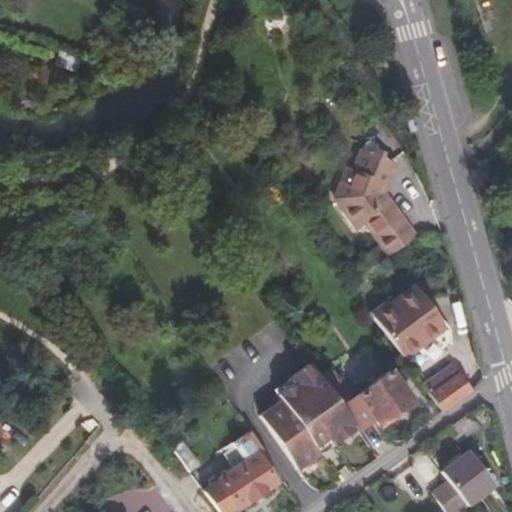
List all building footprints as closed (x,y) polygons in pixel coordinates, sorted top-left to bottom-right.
[(381,260),(407,241),(377,197),(389,169),(356,153),(346,176),(340,174),(327,202),(350,233),(357,229),(381,260)] [(366,318),(395,357),(432,331),(404,291),(366,318)] [(429,394),(457,375),(459,373),(449,360),(420,381),(429,394)] [(348,432),(350,434),(368,423),(373,431),(408,405),(386,375),(352,400),(337,381),(335,382),(325,371),(328,368),(325,364),(308,377),(348,432)] [(348,432),(308,377),(300,368),(281,382),(285,387),(268,399),(273,406),(250,421),(289,474),(312,458),(307,450),(318,443),(323,450),(348,432)] [(437,415),(468,391),(457,375),(429,394),(425,398),(437,415)] [(465,414),(444,430),(455,443),(475,427),(465,414)] [(258,459),(243,436),(221,451),(223,454),(216,459),(227,475),(213,485),(214,487),(231,511),(237,511),(271,489),(253,462),(258,459)] [(173,443),(162,452),(184,482),(196,472),(173,443)] [(467,454),(440,475),(447,484),(466,508),(493,487),(467,454)] [(460,511),(466,508),(447,484),(429,498),(440,511),(460,511)] [(198,499),(208,511),(231,511),(214,487),(198,499)]
